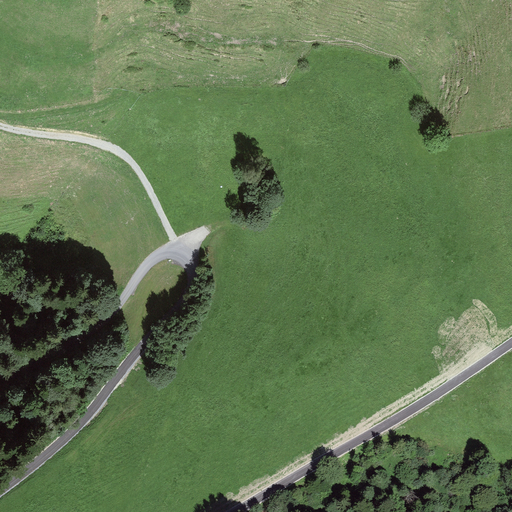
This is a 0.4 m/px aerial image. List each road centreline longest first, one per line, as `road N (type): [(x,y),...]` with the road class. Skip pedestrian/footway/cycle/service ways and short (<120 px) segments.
road 1 (track): [(0,489),(91,411),(177,309),(192,277),(186,258),(159,255),(100,326),(0,376)]
road 2 (track): [(511,342),(236,511)]
road 3 (track): [(280,83),(146,86),(90,105),(0,114)]
road 4 (track): [(0,126),(121,152),(138,171),(175,253)]
